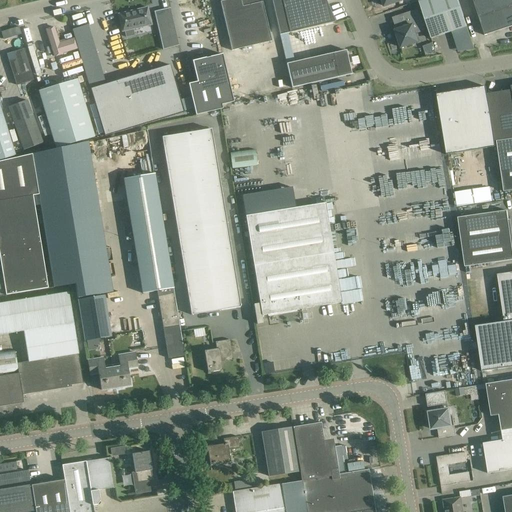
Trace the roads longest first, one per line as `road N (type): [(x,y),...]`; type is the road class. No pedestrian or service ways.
road 1 (unclassified): [(173,419),(382,390)]
road 2 (unclassified): [(351,0),(383,71),(402,77),(511,61)]
road 3 (unclassified): [(0,446),(173,419)]
road 4 (unclassified): [(412,511),(398,416),(382,390)]
